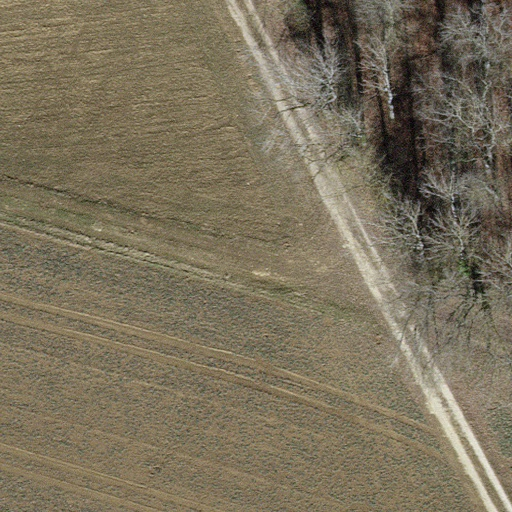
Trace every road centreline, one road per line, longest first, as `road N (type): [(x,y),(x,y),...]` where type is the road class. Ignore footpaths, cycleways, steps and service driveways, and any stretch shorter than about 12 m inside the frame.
road 1 (track): [(234,0),(404,338),(502,511)]
road 2 (track): [(389,307),(0,206)]
